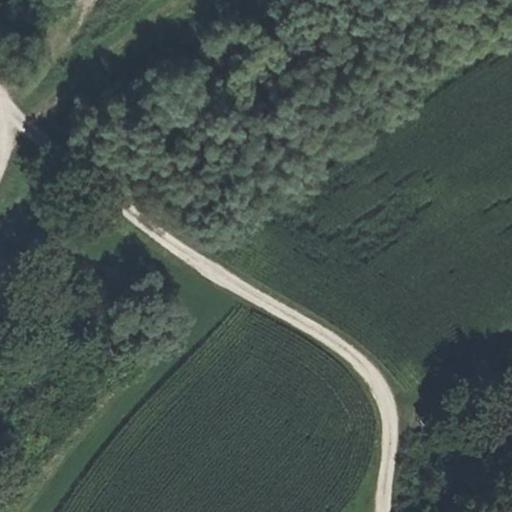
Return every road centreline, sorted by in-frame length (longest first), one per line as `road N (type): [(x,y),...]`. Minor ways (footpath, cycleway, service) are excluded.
road 1 (track): [(0,99),(119,208),(216,279),(340,352),(381,390),(393,432),(386,511)]
road 2 (track): [(27,131),(143,24),(183,0)]
